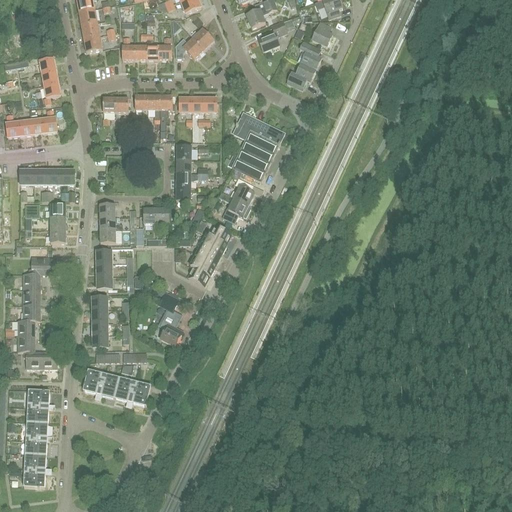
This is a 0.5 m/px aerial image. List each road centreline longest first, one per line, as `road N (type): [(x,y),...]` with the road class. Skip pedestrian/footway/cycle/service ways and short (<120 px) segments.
road 1 (residential): [(142,444),(311,115)]
road 2 (residential): [(67,417),(87,148)]
road 3 (unknown): [(87,148),(155,150),(163,161),(156,193),(86,192)]
road 4 (residential): [(76,91),(211,83)]
road 5 (residential): [(311,115),(362,14),(357,0)]
